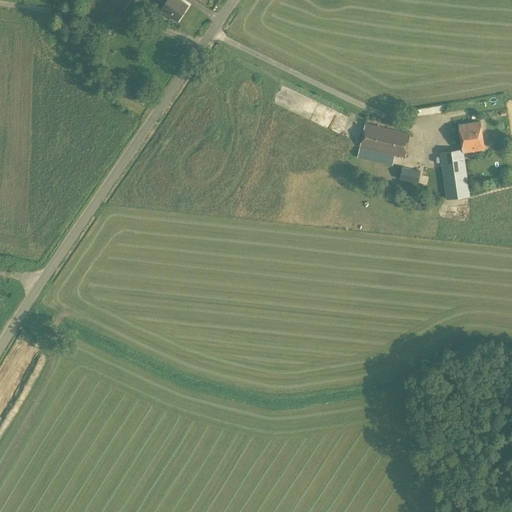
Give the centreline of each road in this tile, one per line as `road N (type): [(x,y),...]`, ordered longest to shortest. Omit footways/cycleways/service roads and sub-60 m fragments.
road 1 (unclassified): [(0,347),(151,120)]
road 2 (unclassified): [(151,120),(43,15),(0,4)]
road 3 (unclassified): [(151,120),(233,0)]
